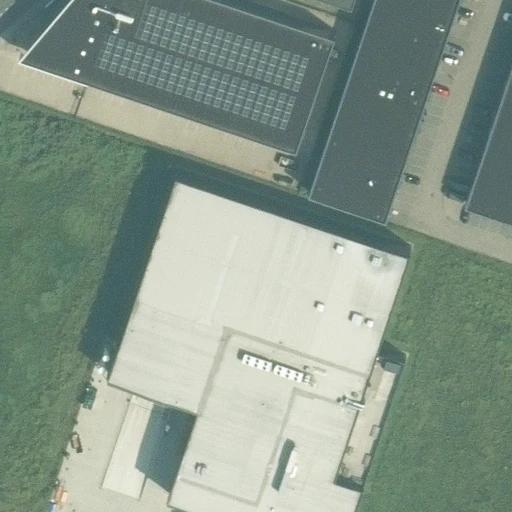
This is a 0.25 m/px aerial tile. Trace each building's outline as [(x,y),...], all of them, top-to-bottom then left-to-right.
[(70,0),(29,54),(88,74),(297,144),(335,30),(244,0),(70,0)] [(371,0),(308,190),(386,216),(458,0),(371,0)] [(511,57),(465,201),(511,216),(511,57)] [(0,411),(60,430),(151,163),(0,116),(0,411)] [(119,339),(108,372),(198,402),(168,492),(216,508),(227,511),(353,511),(406,355),(377,346),(411,246),(176,168),(119,339)]
